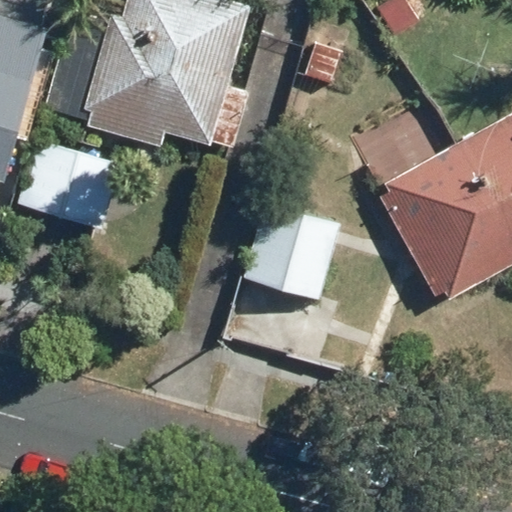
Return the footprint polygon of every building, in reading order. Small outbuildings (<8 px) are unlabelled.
[(0,0),(0,177),(6,180),(52,23),(44,21),(49,0),(0,0)] [(159,141),(161,132),(206,144),(246,1),(242,0),(125,0),(121,16),(105,12),(80,103),(90,105),(86,122),(159,141)] [(289,68),(327,80),(343,31),(305,18),(289,68)] [(511,106),(368,186),(432,300),(511,254),(511,106)] [(13,200),(99,224),(118,158),(31,134),(13,200)] [(238,273),(317,294),(337,217),(258,196),(238,273)]
